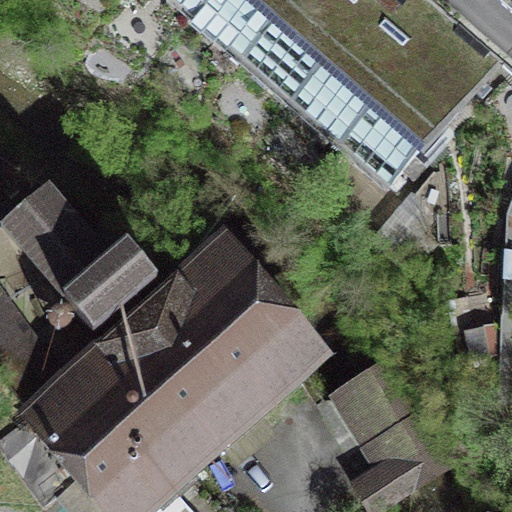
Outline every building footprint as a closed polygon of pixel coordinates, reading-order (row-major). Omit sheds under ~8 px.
[(173,0),(194,18),(209,0),(173,0)] [(209,0),(194,18),(243,61),(295,0),(209,0)] [(295,0),(243,61),(292,103),(381,0),(295,0)] [(381,0),(292,103),(342,146),(452,19),(430,0),(381,0)] [(511,0),(494,0),(511,15),(511,0)] [(342,146),(390,188),(501,61),(452,19),(342,146)] [(49,188),(0,229),(0,232),(93,339),(157,284),(125,248),(111,260),(49,188)] [(131,511),(305,364),(217,262),(63,392),(36,414),(27,422),(80,481),(106,511),(131,511)] [(63,392),(0,317),(0,370),(36,414),(63,392)] [(371,379),(345,395),(408,496),(434,480),(459,464),(396,363),(371,379)] [(80,481),(27,422),(0,444),(0,446),(44,507),(80,481)]
